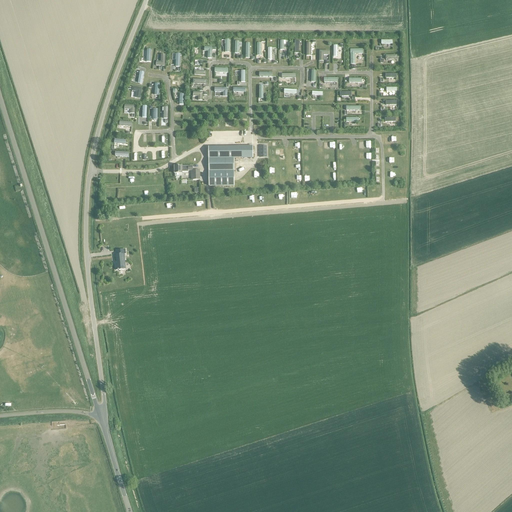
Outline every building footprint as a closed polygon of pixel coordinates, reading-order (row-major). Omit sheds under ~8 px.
[(363,53),(363,48),(350,49),(351,64),(355,63),(355,53),(363,53)] [(328,50),(319,50),(319,60),(323,60),(323,54),(328,54),(328,50)] [(149,51),(140,51),(140,63),(148,64),(149,51)] [(165,55),(161,55),(161,62),(156,62),(156,66),(165,66),(165,55)] [(292,76),(279,75),(278,79),(287,80),(287,85),(291,85),(292,76)] [(142,89),(133,87),(132,92),(137,93),(136,98),(140,99),(142,89)] [(227,88),(215,88),(215,92),(223,92),(223,96),(227,96),(227,88)] [(203,93),(193,92),(193,97),(198,97),(198,101),(202,101),(203,93)] [(135,106),(125,106),(125,110),(130,110),(130,114),(135,114),(135,106)] [(253,146),(239,147),(208,147),(209,186),(234,186),(234,158),(253,158),(253,146)] [(182,166),(175,167),(175,174),(175,176),(176,177),(179,177),(180,176),(180,174),(182,174),(182,172),(188,172),(188,171),(191,171),(191,172),(192,172),(192,171),(193,171),(192,166),(188,166),(182,167),(182,166)] [(117,254),(116,255),(117,265),(115,265),(116,270),(123,269),(126,269),(125,265),(124,254),(126,253),(125,249),(117,250),(117,254)]
